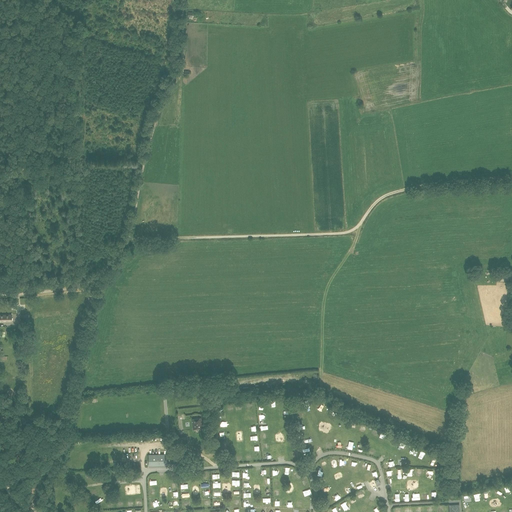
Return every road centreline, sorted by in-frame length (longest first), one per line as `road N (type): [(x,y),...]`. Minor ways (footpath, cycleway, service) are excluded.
road 1 (track): [(129,239),(344,233),(390,193),(511,177)]
road 2 (track): [(129,239),(150,139),(183,54),(182,0)]
road 3 (track): [(321,455),(314,410),(413,457),(377,463)]
road 4 (track): [(361,222),(326,291),(321,374)]
road 5 (track): [(0,294),(89,281),(129,239)]
